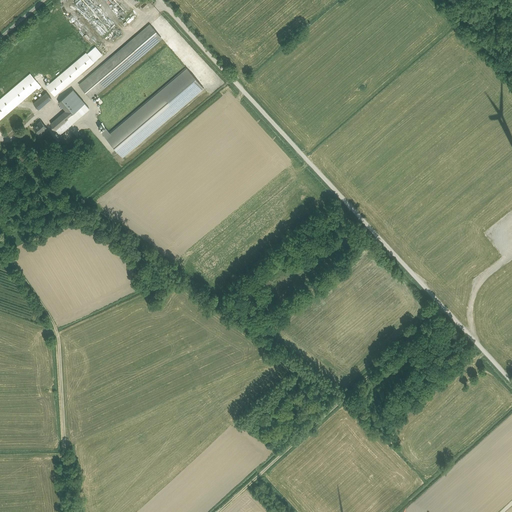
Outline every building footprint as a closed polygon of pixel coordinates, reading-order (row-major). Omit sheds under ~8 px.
[(134,14),(126,20),(129,24),(138,18),(134,14)] [(150,25),(80,85),(91,98),(161,38),(150,25)] [(95,45),(86,53),(94,62),(103,54),(95,45)] [(86,53),(47,87),(54,96),(94,62),(86,53)] [(187,70),(106,136),(122,156),(203,89),(187,70)] [(30,74),(0,99),(0,119),(40,85),(30,74)] [(84,103),(73,89),(68,94),(80,107),(84,103)] [(51,98),(46,92),(33,103),(39,109),(51,98)] [(80,107),(68,94),(58,102),(66,110),(70,115),(80,107)] [(66,110),(51,123),(56,129),(60,126),(63,129),(71,122),(68,117),(70,115),(66,110)] [(40,121),(33,127),(39,133),(46,127),(40,121)]
